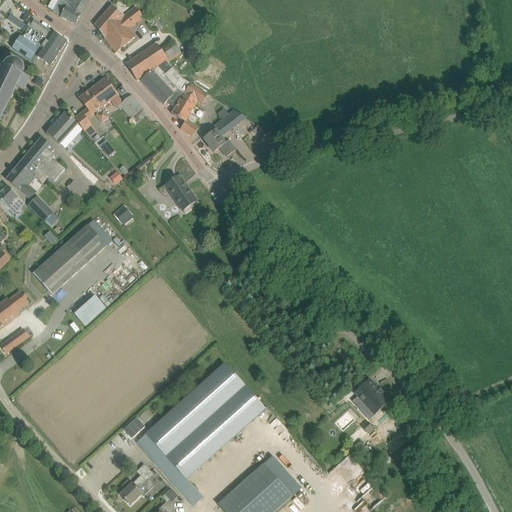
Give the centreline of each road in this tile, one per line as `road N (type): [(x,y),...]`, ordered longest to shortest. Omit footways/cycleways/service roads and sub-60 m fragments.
road 1 (unclassified): [(494,511),(453,439),(412,391),(288,277),(214,188)]
road 2 (unclassified): [(214,188),(261,161),(511,105)]
road 3 (unclassified): [(214,188),(142,93),(81,38)]
road 4 (unclassified): [(105,511),(0,392)]
road 5 (tertiary): [(0,166),(81,38)]
